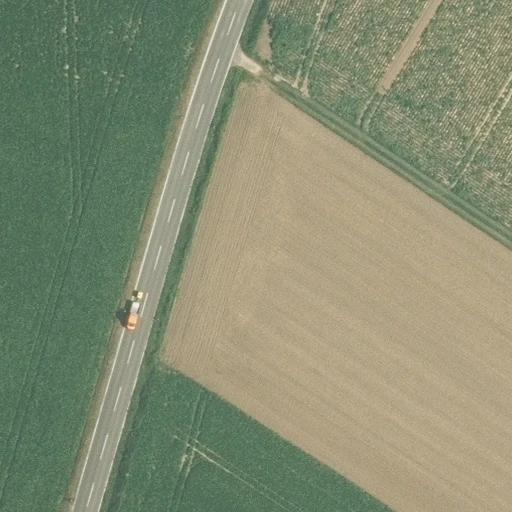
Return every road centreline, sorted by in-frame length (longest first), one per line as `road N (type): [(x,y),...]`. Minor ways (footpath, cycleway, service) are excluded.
road 1 (secondary): [(85,511),(241,0)]
road 2 (track): [(222,47),(511,239)]
